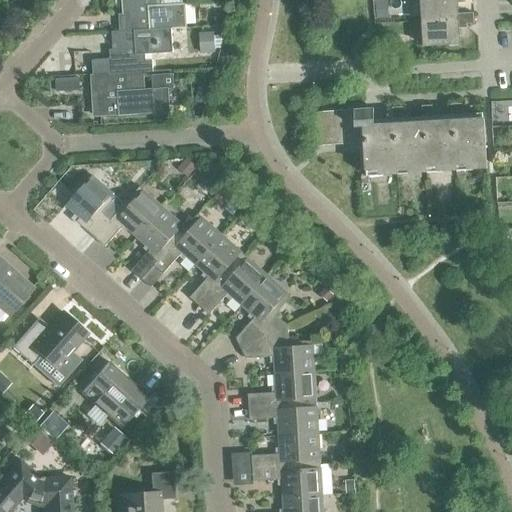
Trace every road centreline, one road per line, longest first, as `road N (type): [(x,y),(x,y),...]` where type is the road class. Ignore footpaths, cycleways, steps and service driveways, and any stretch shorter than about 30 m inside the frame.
road 1 (residential): [(211,511),(206,380),(0,202)]
road 2 (residential): [(0,200),(47,139),(41,124),(0,94)]
